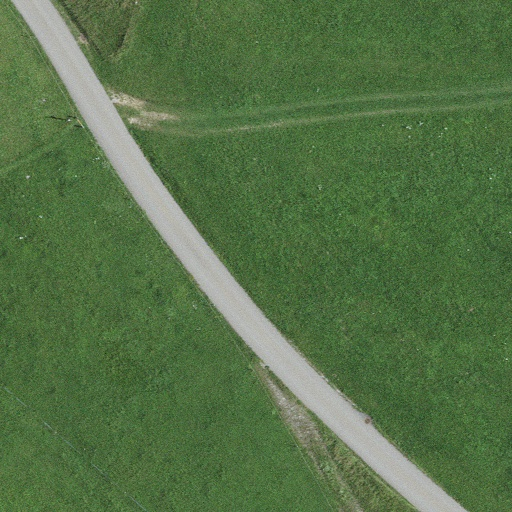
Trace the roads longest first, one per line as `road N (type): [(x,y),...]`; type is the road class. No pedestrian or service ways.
road 1 (unclassified): [(446,511),(305,385),(226,293),(153,196),(30,0)]
road 2 (track): [(276,352),(300,424),(355,511)]
